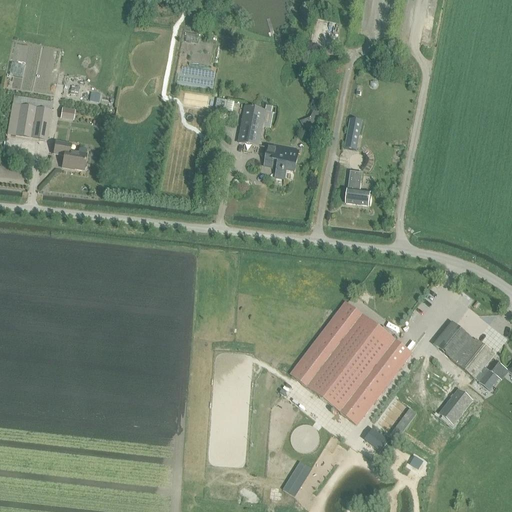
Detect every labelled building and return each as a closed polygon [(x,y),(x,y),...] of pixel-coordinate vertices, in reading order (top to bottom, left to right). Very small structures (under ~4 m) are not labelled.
[(89,102),(99,104),(100,95),(90,93),(89,102)] [(13,101),(13,105),(52,112),(52,107),(13,101)] [(52,112),(13,105),(12,105),(7,136),(47,143),(52,112)] [(259,148),(262,128),(266,112),(245,109),(238,144),(259,148)] [(67,122),(68,111),(62,110),(60,121),(67,122)] [(350,120),(345,149),(357,152),(362,122),(350,120)] [(72,146),(56,144),(54,156),(65,157),(63,169),(84,172),(84,171),(87,169),(87,167),(86,164),(87,156),(87,152),(86,150),(81,149),(79,151),(79,155),(70,154),(72,146)] [(268,149),(266,162),(279,165),(278,168),(276,179),(284,180),(286,171),(295,173),(298,155),(268,149)] [(361,151),(360,160),(355,159),(353,168),(376,173),(378,164),(372,162),(374,154),(361,151)] [(345,207),(367,210),(369,197),(359,195),(362,175),(350,173),(345,207)] [(344,304),(289,376),(358,428),(413,355),(344,304)] [(456,366),(475,381),(485,369),(495,356),(476,341),(456,366)] [(503,368),(497,363),(489,372),(496,378),(503,368)] [(485,369),(475,381),(479,384),(489,372),(485,369)] [(496,378),(489,372),(479,384),(489,392),(499,380),(496,378)] [(472,402),(459,392),(444,410),(456,420),(461,414),(462,415),(472,402)] [(344,450),(340,455),(355,466),(358,462),(358,461),(356,460),(344,450)] [(358,461),(358,462),(363,465),(370,455),(365,452),(358,461)]
